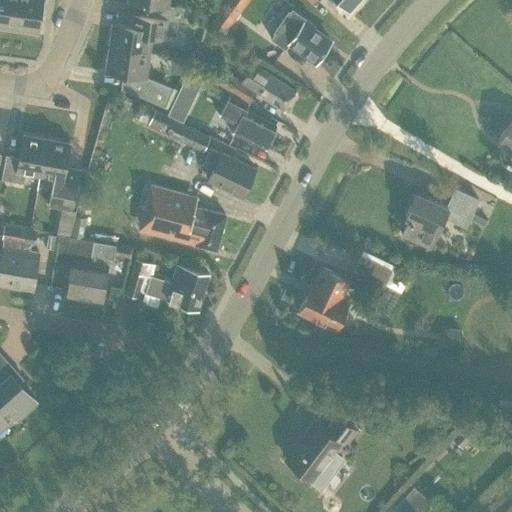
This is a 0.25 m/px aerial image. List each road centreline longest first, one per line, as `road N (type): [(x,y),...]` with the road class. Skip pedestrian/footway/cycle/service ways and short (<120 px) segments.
road 1 (tertiary): [(154,431),(189,394),(365,81),(432,0)]
road 2 (residential): [(0,77),(38,76),(86,0)]
